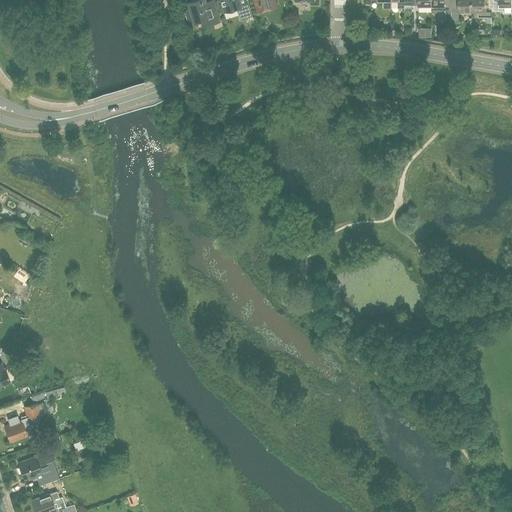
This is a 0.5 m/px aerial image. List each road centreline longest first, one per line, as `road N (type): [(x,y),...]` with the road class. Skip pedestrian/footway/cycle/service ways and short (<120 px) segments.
road 1 (tertiary): [(338,47),(264,58),(63,119)]
road 2 (tertiary): [(511,69),(338,47)]
